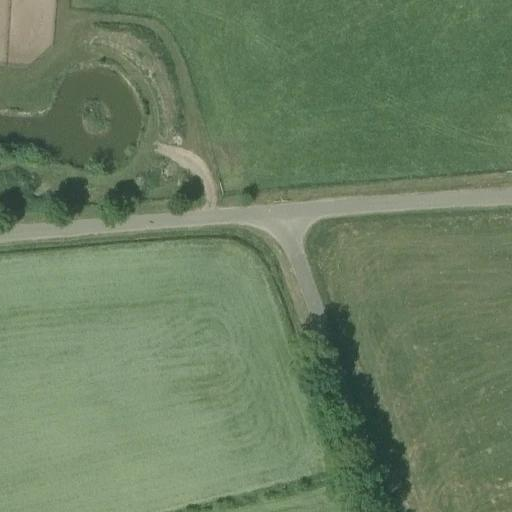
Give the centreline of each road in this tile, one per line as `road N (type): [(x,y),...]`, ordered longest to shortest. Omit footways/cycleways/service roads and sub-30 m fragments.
road 1 (unclassified): [(388,511),(281,213)]
road 2 (unclassified): [(281,213),(0,236)]
road 3 (unclassified): [(511,197),(281,213)]
